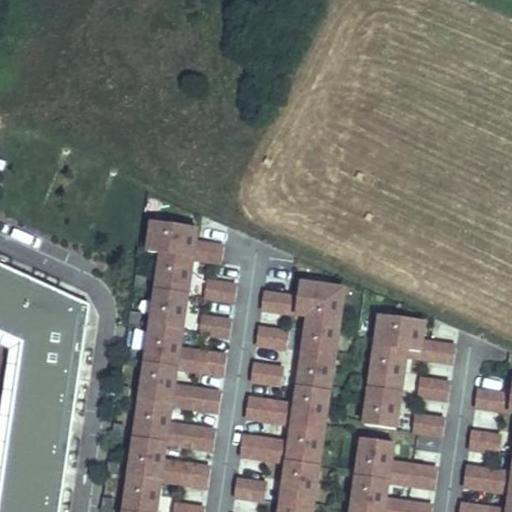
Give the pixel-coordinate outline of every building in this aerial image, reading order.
[(209,252),(208,259),(225,262),(227,246),(198,242),(201,227),(157,220),(153,251),(164,253),(196,257),(197,251),(209,252)] [(196,257),(208,259),(209,252),(197,251),(196,257)] [(196,257),(164,253),(159,289),(190,294),(196,257)] [(62,511),(91,303),(0,262),(0,330),(25,343),(0,510),(0,511),(62,511)] [(238,301),(240,286),(210,281),(208,296),(238,301)] [(268,293),(265,308),(313,316),(343,320),(348,289),(304,283),(302,298),(268,293)] [(190,294),(159,289),(153,325),(185,329),(190,294)] [(260,314),(259,326),(295,328),(295,316),(260,314)] [(343,320),(313,316),(308,351),(338,356),(343,320)] [(423,358),(458,364),(460,349),(426,343),(429,323),(385,316),(381,346),(411,351),(423,353),(423,358)] [(232,337),(235,321),(204,317),(202,332),(232,337)] [(185,329),(153,325),(148,362),(179,367),(227,375),(229,356),(182,349),(185,329)] [(260,344),(290,348),(292,333),(262,328),(260,344)] [(374,389),(404,394),(410,356),(411,351),(381,346),(374,389)] [(338,356),(308,351),(302,387),(332,392),(338,356)] [(179,367),(148,362),(142,400),(173,405),(221,412),(224,393),(176,386),(179,367)] [(254,380),(285,385),(287,370),(257,365),(254,380)] [(424,381),(422,396),(452,401),(454,385),(424,381)] [(511,412),(511,385),(510,397),(476,391),(474,407),(511,412)] [(299,406),(252,399),(249,417),(296,425),(327,429),(332,392),(302,387),(299,406)] [(369,425),(399,430),(404,394),(374,389),(369,425)] [(173,405),(142,400),(137,437),(168,442),(215,450),(218,431),(170,424),(173,405)] [(419,417),(416,433),(447,437),(449,422),(419,417)] [(293,444),(246,437),(243,455),(291,463),(321,467),(327,429),(296,425),(293,444)] [(470,433),(468,449),(498,453),(500,438),(470,433)] [(168,442),(137,437),(131,475),(162,480),(210,487),(212,469),(165,462),(168,442)] [(397,444),(367,439),(361,478),(391,483),(439,490),(441,471),(394,464),(397,444)] [(321,467),(291,463),(285,503),(284,505),(315,509),(321,467)] [(511,475),(465,468),(462,487),(510,494),(511,493),(511,475)] [(157,511),(162,480),(131,475),(126,511),(131,511),(157,511)] [(435,511),(436,509),(388,501),(391,483),(361,478),(356,511),(435,511)] [(237,496),(267,501),(269,485),(239,481),(237,496)] [(464,491),(463,500),(501,505),(502,496),(464,491)] [(511,511),(511,493),(510,494),(506,511),(502,511),(459,505),(457,511),(511,511)]
